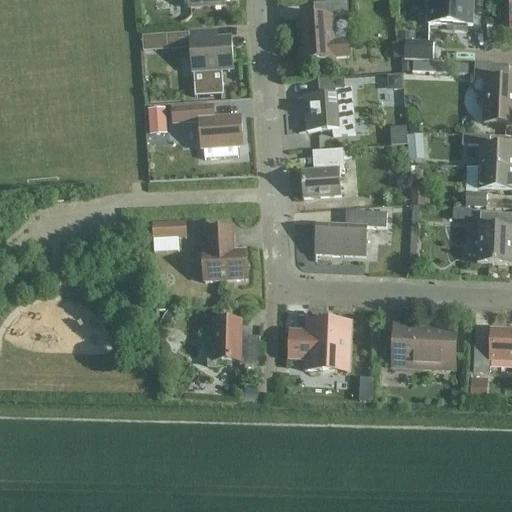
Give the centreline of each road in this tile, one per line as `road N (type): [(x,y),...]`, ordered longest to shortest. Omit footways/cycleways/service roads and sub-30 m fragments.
road 1 (residential): [(44,226),(122,201),(271,191)]
road 2 (residential): [(300,290),(511,298)]
road 3 (residential): [(271,191),(264,0)]
